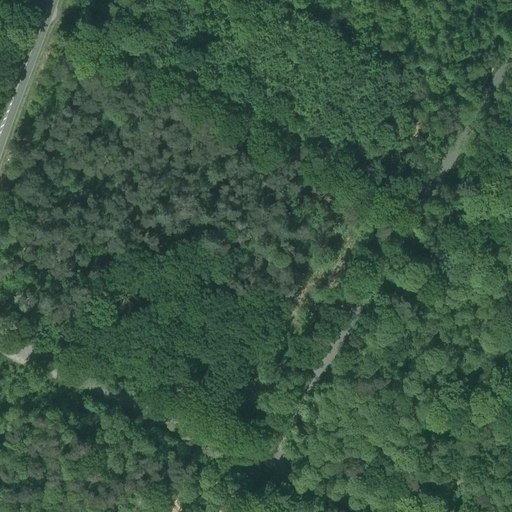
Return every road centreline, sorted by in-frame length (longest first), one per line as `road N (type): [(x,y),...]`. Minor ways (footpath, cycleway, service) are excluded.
road 1 (unclassified): [(511,57),(262,447)]
road 2 (unclassified): [(0,340),(230,452),(262,447)]
road 3 (primary): [(0,136),(51,0)]
road 4 (unclassified): [(262,447),(295,481),(378,511)]
road 5 (track): [(230,452),(218,479),(122,511)]
